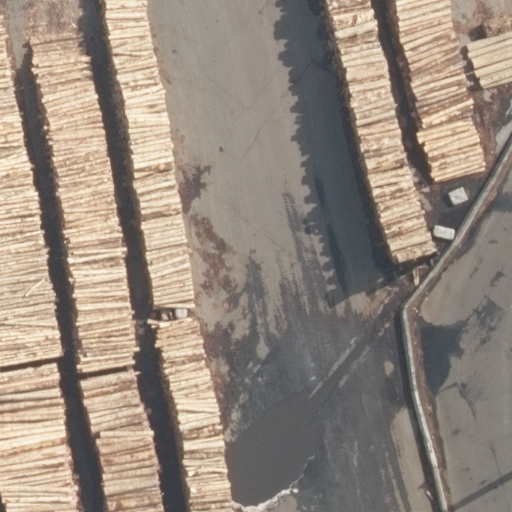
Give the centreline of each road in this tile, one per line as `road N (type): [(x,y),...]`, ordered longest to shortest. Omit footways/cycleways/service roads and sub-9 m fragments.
road 1 (unknown): [(24,511),(476,0)]
road 2 (unknown): [(0,184),(118,0)]
